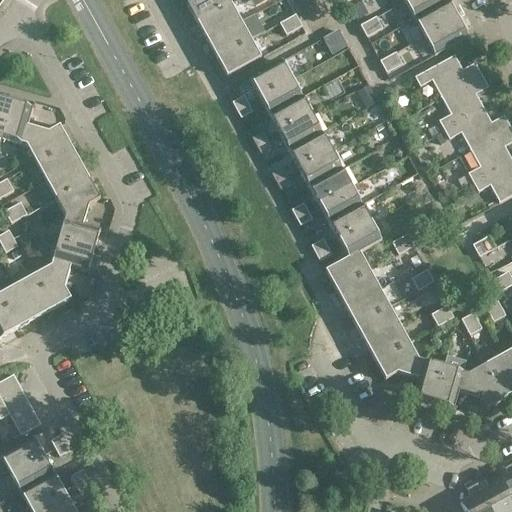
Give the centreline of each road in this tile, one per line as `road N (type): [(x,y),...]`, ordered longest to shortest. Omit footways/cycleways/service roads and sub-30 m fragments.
road 1 (residential): [(18,14),(128,202),(96,317),(33,351)]
road 2 (residential): [(121,511),(33,351)]
road 3 (residential): [(511,435),(448,461),(397,447)]
